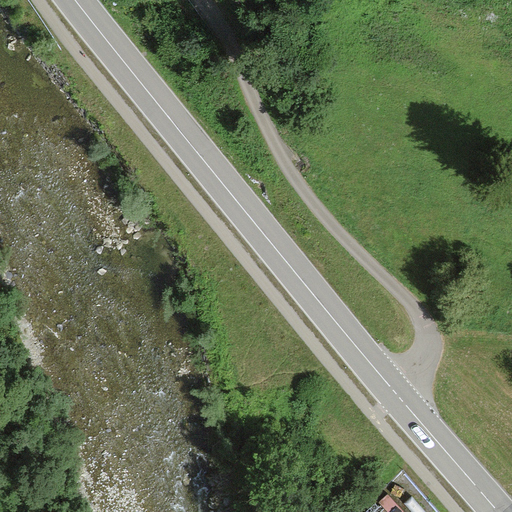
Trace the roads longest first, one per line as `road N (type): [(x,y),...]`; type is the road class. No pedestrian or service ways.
road 1 (primary): [(73,0),(500,511)]
road 2 (track): [(405,405),(425,367),(424,325),(332,225),(277,148),(230,39),(201,0)]
